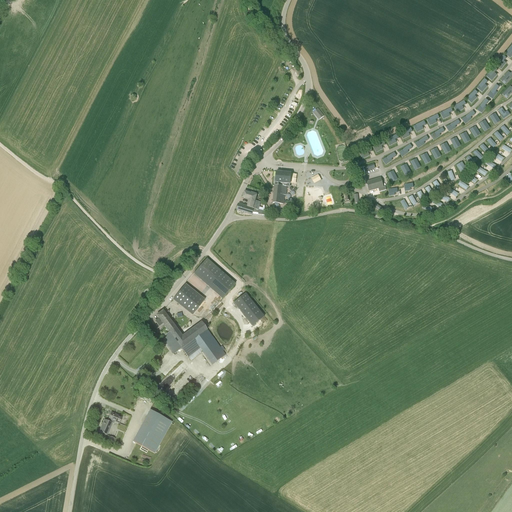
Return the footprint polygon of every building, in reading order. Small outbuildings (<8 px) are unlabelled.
[(497,63),(500,66),(506,58),(503,56),(497,63)] [(488,75),(490,77),(494,73),(497,70),(494,67),(488,75)] [(502,79),(507,83),(511,77),(507,73),(502,79)] [(478,86),(481,89),(485,85),(488,82),(485,79),(478,86)] [(490,93),(493,95),(496,92),(499,87),(496,85),(490,93)] [(468,97),(471,100),(475,96),(478,93),(475,90),(468,97)] [(480,107),(483,109),(485,106),(489,101),(486,99),(480,107)] [(455,105),(457,109),(462,106),(466,104),(464,101),(455,105)] [(502,115),(503,117),(507,115),(505,113),(501,108),(498,110),(502,115)] [(318,109),(313,112),(319,120),(324,116),(318,109)] [(465,117),(467,120),(471,118),(475,114),(473,111),(465,117)] [(499,119),(495,114),(490,117),(493,123),(499,119)] [(450,125),(452,129),(455,126),(460,123),(458,120),(450,125)] [(479,124),(483,130),(488,126),(485,120),(479,124)] [(470,130),(473,136),(479,132),(475,127),(470,130)] [(434,133),(436,137),(440,134),(444,131),(442,128),(434,133)] [(460,135),(463,141),(469,138),(466,132),(460,135)] [(418,142),(420,145),(424,143),(429,139),(426,136),(418,142)] [(450,141),(454,147),(459,144),(456,138),(450,141)] [(441,146),(444,152),(449,149),(446,143),(441,146)] [(402,150),(404,153),(407,151),(412,148),(410,144),(402,150)] [(431,151),(434,157),(439,154),(436,148),(431,151)] [(386,158),(388,161),(391,159),(396,156),(394,153),(386,158)] [(421,156),(424,162),(430,159),(426,153),(421,156)] [(410,162),(414,168),(419,165),(416,159),(410,162)] [(457,166),(460,171),(466,168),(462,162),(457,166)] [(401,167),(404,173),(409,170),(406,164),(401,167)] [(290,187),(291,173),(276,171),(273,203),(283,204),(284,195),(285,195),(286,187),(290,187)] [(387,174),(391,180),(396,177),(393,171),(387,174)] [(379,192),(386,190),(385,186),(383,187),(381,178),(366,181),(369,191),(378,189),(379,192)] [(247,206),(247,207),(259,210),(261,202),(258,202),(255,201),(257,194),(251,193),(245,191),(243,198),(249,200),(247,206)] [(265,211),(259,210),(247,207),(247,206),(239,204),(237,210),(252,215),(252,214),(265,215),(265,211)] [(383,208),(376,204),(374,207),(381,212),(383,208)] [(234,283),(207,260),(194,275),(222,298),(234,283)] [(173,299),(192,314),(205,299),(203,298),(185,283),(173,299)] [(245,294),(234,303),(252,326),(260,320),(264,317),(245,293),(245,294)] [(165,326),(171,322),(163,311),(156,315),(159,319),(156,321),(159,326),(162,323),(165,326)] [(166,343),(179,333),(171,322),(165,326),(169,332),(166,334),(168,336),(163,340),(166,343)] [(225,355),(207,330),(202,322),(182,337),(179,333),(166,343),(174,354),(182,348),(188,357),(191,361),(203,353),(212,365),(225,355)] [(172,422),(150,410),(133,441),(155,453),(172,422)] [(113,421),(119,424),(122,417),(111,413),(108,419),(110,420),(113,421)] [(107,435),(113,421),(110,420),(109,422),(104,420),(99,432),(107,435)]
